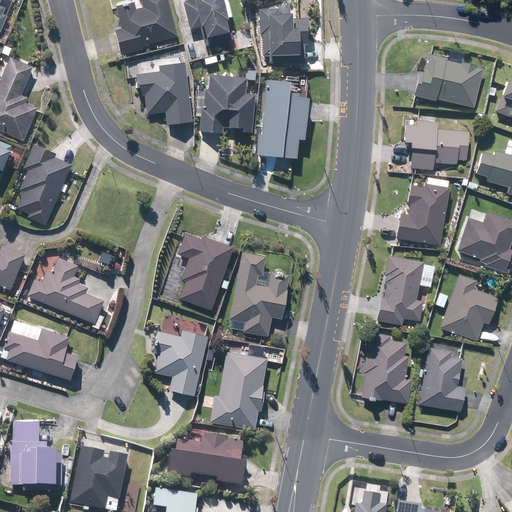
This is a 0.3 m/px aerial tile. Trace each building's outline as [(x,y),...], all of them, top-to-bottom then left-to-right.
[(114,36),(120,55),(180,36),(168,0),(146,0),(143,1),(146,11),(139,13),(137,6),(117,13),(124,33),(114,36)] [(232,38),(222,0),(188,0),(189,1),(183,3),(191,32),(200,30),(204,45),(232,38)] [(272,6),(253,7),(254,32),(257,32),(257,53),(264,53),(264,60),(274,60),(274,62),(299,61),(298,42),(301,42),(301,31),(302,31),(302,16),(286,16),(286,11),(273,11),(272,6)] [(418,73),(413,93),(474,105),(483,62),(428,56),(423,67),(418,73)] [(32,67),(12,58),(0,84),(0,128),(22,138),(36,105),(18,97),(32,67)] [(189,120),(187,66),(161,68),(161,74),(137,75),(137,87),(142,87),(143,94),(149,94),(149,111),(168,110),(169,121),(189,120)] [(202,87),(201,128),(252,129),(253,93),(246,93),(246,78),(208,77),(208,88),(202,87)] [(511,81),(505,79),(493,112),(511,118),(511,81)] [(287,83),(264,82),(262,132),(257,132),(256,154),(295,156),(296,138),(304,138),(305,97),(296,97),(296,91),(287,91),(287,83)] [(420,126),(406,126),(403,138),(409,145),(409,166),(431,168),(433,161),(449,160),(466,156),(466,130),(433,128),(432,122),(420,121),(420,126)] [(13,146),(0,140),(0,170),(2,171),(13,146)] [(29,218),(46,225),(72,165),(55,157),(56,154),(34,145),(25,168),(29,170),(21,189),(25,191),(18,208),(31,214),(29,218)] [(511,151),(495,146),(492,153),(483,150),(476,172),(487,176),(486,179),(508,186),(507,192),(511,193),(511,151)] [(438,239),(443,189),(407,185),(408,213),(400,212),(397,235),(438,239)] [(511,218),(488,210),(485,220),(467,218),(456,249),(479,256),(478,261),(503,269),(509,259),(511,254),(511,245),(510,232),(511,226),(511,218)] [(211,310),(234,247),(203,237),(202,240),(186,234),(179,254),(190,258),(182,280),(187,282),(180,299),(211,310)] [(0,249),(0,285),(11,290),(26,255),(2,245),(0,249)] [(263,257),(239,254),(230,317),(243,319),(242,329),(268,333),(270,315),(280,316),(286,275),(271,273),(270,283),(259,282),(263,257)] [(34,278),(27,296),(93,322),(103,298),(86,292),(88,287),(79,283),(80,279),(73,276),(78,264),(58,256),(52,272),(47,270),(43,281),(34,278)] [(420,259),(386,256),(382,295),(379,295),(377,320),(401,322),(418,319),(421,301),(417,300),(420,259)] [(458,276),(440,325),(477,339),(493,294),(472,286),(473,282),(458,276)] [(180,284),(167,281),(165,292),(178,294),(180,284)] [(448,295),(440,292),(435,305),(444,307),(448,295)] [(42,340),(11,331),(5,355),(71,374),(77,355),(65,352),(70,335),(45,328),(42,340)] [(192,396),(210,336),(184,329),(181,337),(158,331),(152,353),(158,354),(153,372),(174,378),(170,389),(192,396)] [(414,339),(369,335),(361,395),(407,399),(414,339)] [(427,345),(417,402),(463,408),(464,387),(454,383),(458,350),(427,345)] [(267,358),(227,351),(219,397),(216,396),(212,423),(255,430),(259,410),(261,410),(264,393),(261,393),(267,358)] [(39,424),(13,425),(11,442),(11,482),(60,483),(61,449),(46,447),(45,442),(40,440),(39,424)] [(178,440),(173,472),(239,482),(245,444),(233,442),(203,437),(202,444),(178,440)] [(82,448),(71,503),(105,510),(107,496),(119,499),(127,457),(110,454),(109,461),(103,459),(105,452),(82,448)] [(196,491),(155,486),(153,503),(160,504),(159,511),(204,511),(198,510),(196,491)] [(384,511),(386,504),(377,502),(377,494),(362,494),(360,501),(354,510),(349,511),(384,511)] [(423,503),(398,499),(396,511),(446,511),(422,508),(423,503)]
